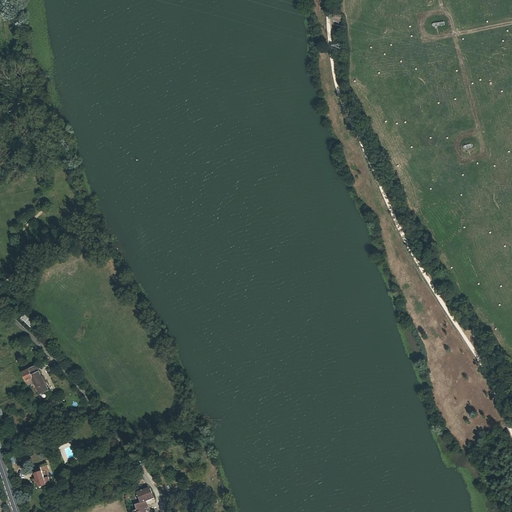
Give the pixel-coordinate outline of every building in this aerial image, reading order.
[(22,278),(8,275),(7,280),(5,279),(4,283),(10,284),(11,282),(21,283),(22,278)] [(36,322),(28,313),(23,318),(31,327),(36,322)] [(35,381),(37,386),(41,394),(40,395),(42,398),(51,393),(41,371),(39,371),(37,366),(24,372),(29,384),(35,381)] [(46,478),(42,467),(35,469),(38,477),(34,479),(35,484),(40,482),(41,487),(52,483),(49,476),(46,478)] [(150,489),(148,485),(143,487),(143,488),(136,492),(137,494),(138,493),(141,502),(135,505),(137,510),(133,511),(147,511),(148,511),(146,505),(148,504),(148,501),(155,498),(151,488),(150,489)]
